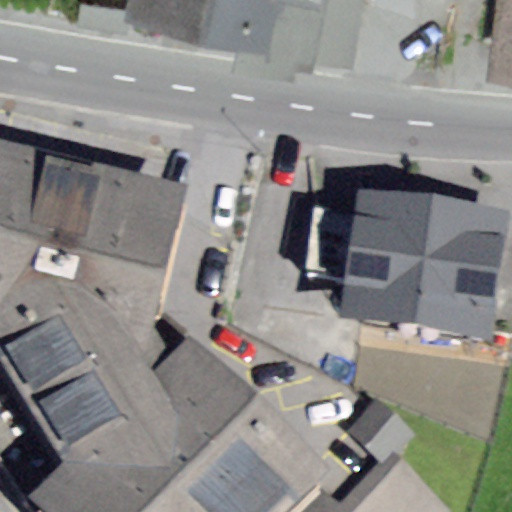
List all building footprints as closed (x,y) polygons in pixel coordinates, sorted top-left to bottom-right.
[(136,0),(135,8),(265,33),(271,0),(136,0)] [(511,0),(502,0),(495,65),(511,67),(511,0)] [(0,169),(0,352),(140,383),(149,345),(178,208),(0,169)] [(498,229),(361,213),(347,332),(484,349),(498,229)] [(304,511),(323,493),(185,360),(173,373),(159,357),(149,345),(140,383),(0,352),(0,370),(64,491),(43,511),(304,511)] [(441,511),(399,471),(359,511),(441,511)] [(342,511),(323,493),(304,511),(342,511)]
